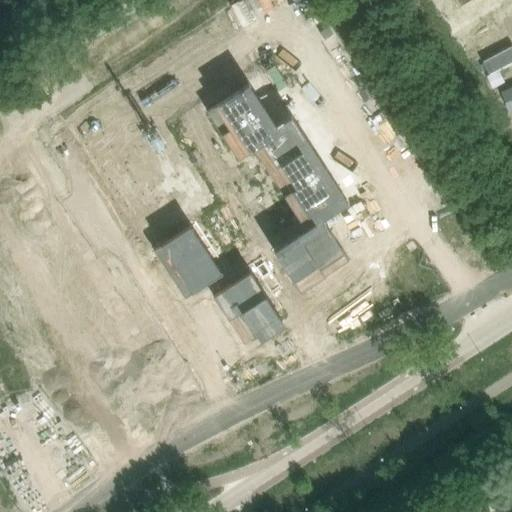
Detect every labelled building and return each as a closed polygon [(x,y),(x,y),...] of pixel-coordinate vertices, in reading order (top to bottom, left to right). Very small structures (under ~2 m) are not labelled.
[(109,122),(80,141),(142,235),(204,194),(151,113),(225,64),(201,29),(94,99),(109,122)] [(511,45),(483,61),(489,73),(511,61),(511,45)] [(242,79),(204,104),(235,151),(251,140),(296,208),(332,184),(286,116),(272,126),(242,79)] [(511,87),(503,92),(507,103),(511,100),(511,87)] [(317,208),(268,240),(295,280),(342,249),(317,208)] [(184,218),(145,243),(176,290),(214,265),(184,218)] [(243,263),(206,288),(235,334),(273,309),(243,263)]
